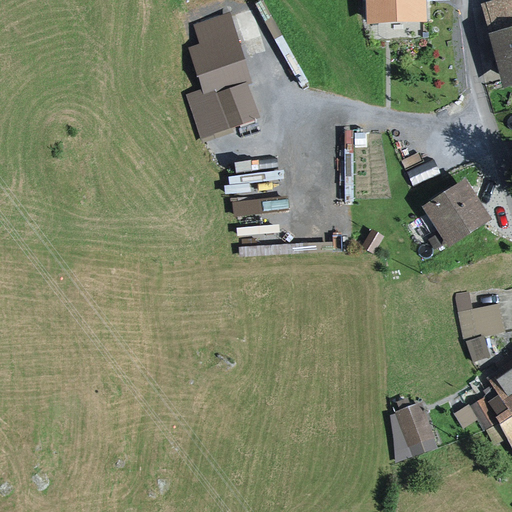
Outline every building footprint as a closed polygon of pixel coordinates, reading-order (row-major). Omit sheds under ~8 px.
[(369,0),(371,20),(422,18),(421,0),(369,0)] [(511,0),(506,0),(489,5),(509,78),(511,77),(511,0)] [(202,46),(230,37),(224,18),(196,27),(202,46)] [(243,80),(243,79),(230,37),(202,46),(191,49),(204,91),(243,80)] [(230,124),(254,116),(243,80),(204,91),(191,96),(204,137),(231,128),(230,124)] [(248,199),(240,199),(240,212),(289,210),(287,172),(247,173),(248,199)] [(431,210),(449,239),(482,218),(464,189),(431,210)] [(472,310),(477,338),(504,333),(499,305),(472,310)] [(511,399),(511,406),(499,415),(503,421),(511,415),(511,373),(500,382),(511,399)] [(399,414),(406,433),(425,426),(418,407),(399,414)] [(452,414),(459,427),(473,419),(466,407),(452,414)] [(511,415),(503,421),(511,438),(511,415)]
